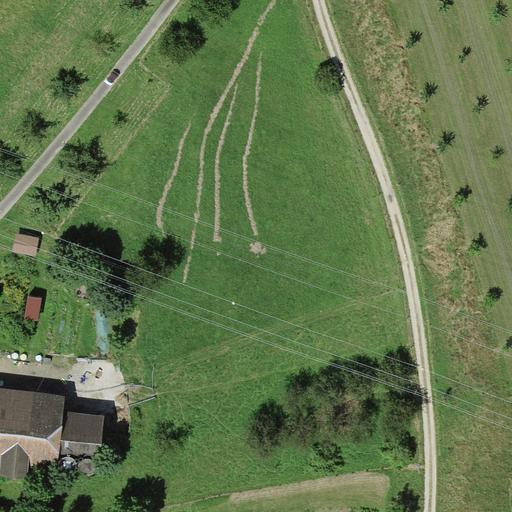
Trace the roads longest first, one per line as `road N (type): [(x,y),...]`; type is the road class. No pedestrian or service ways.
road 1 (track): [(320,0),(396,221),(419,358),(429,511)]
road 2 (unclassified): [(177,0),(0,208)]
